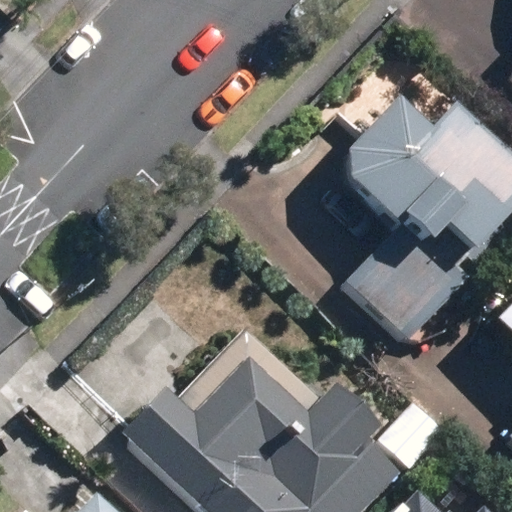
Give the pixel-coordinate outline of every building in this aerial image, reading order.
[(511,35),(503,45),(511,53),(511,35)] [(369,115),(318,168),(317,193),(396,269),(414,250),(435,270),(504,198),(423,120),(399,144),(369,115)] [(386,282),(362,257),(329,289),(390,352),(448,296),(411,258),(386,282)] [(511,290),(467,338),(511,381),(511,290)] [(118,463),(105,478),(142,511),(352,511),(383,478),(228,340),(161,415),(144,400),(101,448),(118,463)] [(82,511),(70,500),(58,511),(82,511)]
